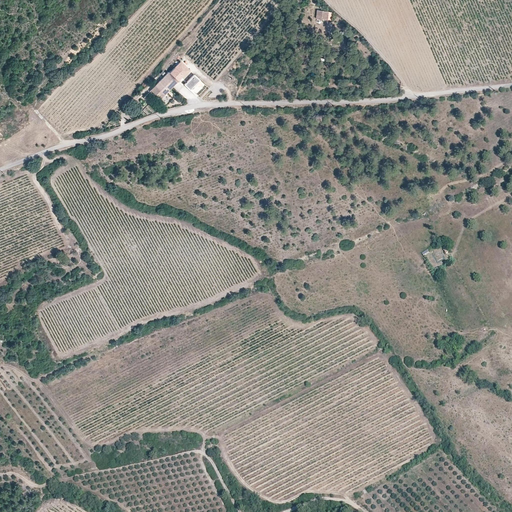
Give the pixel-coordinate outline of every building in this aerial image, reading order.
[(327,20),(328,11),(317,10),(316,18),(327,20)] [(180,61),(174,66),(183,74),(184,73),(185,74),(189,69),(180,61)] [(164,94),(183,74),(174,66),(169,72),(168,71),(154,85),(164,94)] [(201,80),(195,75),(185,85),(191,91),(201,80)] [(164,94),(154,85),(150,90),(159,98),(161,96),(161,97),(164,94)]
